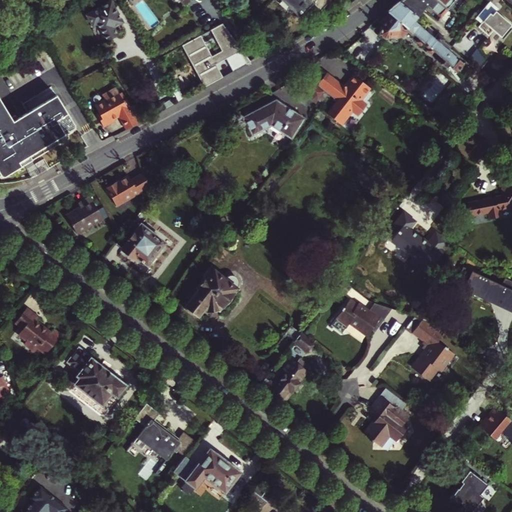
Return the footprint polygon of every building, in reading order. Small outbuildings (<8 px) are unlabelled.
[(109,40),(119,34),(114,26),(124,21),(112,0),(88,14),(94,25),(98,22),(109,40)] [(281,0),(298,16),(311,3),(319,10),(329,0),(281,0)] [(400,0),(399,1),(416,16),(424,7),(416,0),(400,0)] [(445,7),(447,6),(439,0),(416,0),(424,7),(426,4),(430,7),(434,3),(440,8),(437,12),(441,16),(447,8),(445,7)] [(499,7),(490,0),(489,0),(477,15),(483,20),(478,25),(489,34),(493,28),(501,35),(511,22),(496,9),(499,7)] [(447,66),(454,72),(463,62),(448,49),(450,47),(441,40),(443,38),(426,24),(423,27),(413,19),(416,16),(399,1),(377,18),(382,23),(379,27),(378,33),(382,37),(399,37),(403,32),(402,30),(404,28),(417,39),(415,42),(419,46),(421,43),(428,48),(425,51),(429,54),(431,51),(438,57),(435,61),(444,69),(447,66)] [(200,33),(183,42),(206,84),(223,74),(215,62),(225,56),(232,69),(250,59),(221,20),(210,27),(221,48),(211,53),(200,33)] [(339,81),(326,71),(316,83),(324,89),(330,94),(337,99),(327,112),(341,123),(352,109),(356,111),(360,111),(366,102),(360,98),(370,86),(353,73),(346,84),(341,84),(339,82),(339,81)] [(316,83),(309,77),(300,88),(315,100),(317,97),(324,89),(316,83)] [(120,112),(128,126),(140,120),(123,90),(119,92),(116,86),(103,93),(106,98),(95,104),(101,113),(98,115),(104,125),(117,118),(115,115),(120,112)] [(324,89),(317,97),(324,102),(330,94),(324,89)] [(0,174),(0,175),(1,175),(2,176),(3,176),(4,175),(24,163),(21,159),(72,128),(73,127),(74,126),(74,125),(74,124),(73,123),(55,94),(16,118),(17,119),(13,121),(0,100),(0,174)] [(271,124),(291,136),(303,117),(275,99),(244,115),(254,132),(271,124)] [(479,155),(486,147),(480,143),(482,140),(469,129),(461,140),(479,155)] [(161,145),(152,151),(157,158),(165,154),(161,145)] [(118,206),(152,187),(144,173),(131,181),(128,176),(107,188),(118,206)] [(504,210),(511,199),(511,193),(502,185),(497,192),(499,193),(496,196),(479,199),(479,200),(462,202),(462,214),(481,213),(482,219),(493,218),(492,211),(504,210)] [(112,214),(99,191),(87,199),(89,202),(75,210),(86,229),(112,214)] [(139,258),(147,263),(164,242),(141,225),(136,232),(129,227),(117,243),(125,249),(126,253),(129,255),(132,254),(138,260),(139,258)] [(228,301),(232,296),(230,292),(237,283),(236,276),(230,273),(225,276),(210,265),(204,273),(206,275),(196,287),(194,286),(187,294),(191,298),(186,304),(188,306),(187,308),(196,315),(201,309),(205,312),(216,307),(218,309),(223,301),(228,301)] [(502,284),(464,266),(459,277),(467,281),(464,287),(489,299),(490,297),(511,307),(511,279),(506,277),(502,284)] [(385,319),(371,309),(370,311),(357,301),(356,302),(348,296),(327,324),(330,326),(331,324),(339,330),(346,321),(366,336),(370,329),(375,324),(379,327),(385,319)] [(24,337),(22,340),(32,348),(35,344),(43,351),(58,331),(51,325),(49,328),(34,317),(37,313),(25,304),(13,320),(21,325),(16,331),(24,337)] [(385,319),(392,310),(374,305),(371,309),(385,319)] [(412,367),(425,378),(432,377),(438,368),(441,371),(455,353),(436,339),(442,331),(426,319),(413,316),(405,327),(423,341),(421,344),(424,345),(422,348),(425,350),(412,367)] [(278,360),(294,340),(300,333),(302,330),(292,322),(268,352),(278,360)] [(375,324),(370,329),(375,333),(379,327),(375,324)] [(312,342),(300,333),(294,340),(306,350),(312,342)] [(75,382),(102,403),(111,391),(117,395),(126,384),(79,346),(67,361),(79,370),(76,374),(79,377),(75,382)] [(273,383),(265,377),(260,384),(283,401),(307,371),(294,362),(279,381),(277,379),(273,383)] [(0,376),(0,393),(1,396),(10,392),(3,375),(0,376)] [(363,431),(382,446),(390,435),(397,440),(408,425),(404,422),(411,413),(399,404),(392,405),(392,402),(381,393),(370,408),(379,415),(375,421),(371,421),(363,431)] [(160,412),(146,402),(134,417),(146,426),(134,441),(142,447),(147,441),(167,456),(174,448),(184,456),(197,440),(183,430),(176,438),(154,420),(160,412)] [(496,406),(480,425),(493,436),(499,428),(511,438),(511,413),(508,416),(496,406)] [(511,442),(511,438),(499,428),(493,436),(507,448),(511,442)] [(203,475),(224,492),(239,472),(208,448),(195,465),(184,456),(173,470),(194,487),(203,475)] [(490,485),(471,470),(451,497),(471,511),(490,485)] [(20,507),(16,511),(47,511),(48,511),(49,511),(62,511),(67,506),(39,484),(29,496),(32,498),(23,510),(20,507)] [(256,484),(247,495),(260,505),(269,494),(256,484)]
